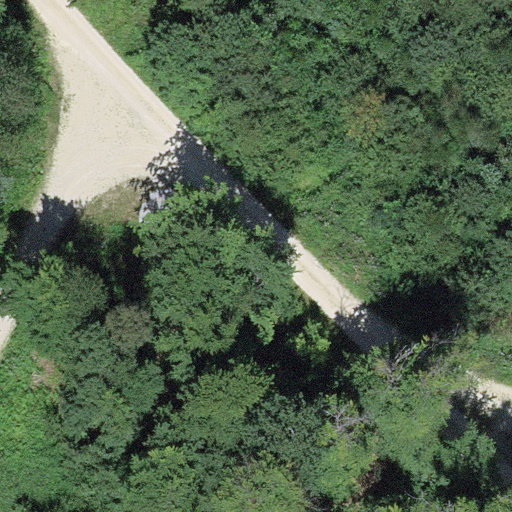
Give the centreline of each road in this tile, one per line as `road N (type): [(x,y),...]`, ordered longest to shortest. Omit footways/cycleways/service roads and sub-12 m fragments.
road 1 (track): [(38,0),(511,490)]
road 2 (track): [(0,334),(119,87)]
